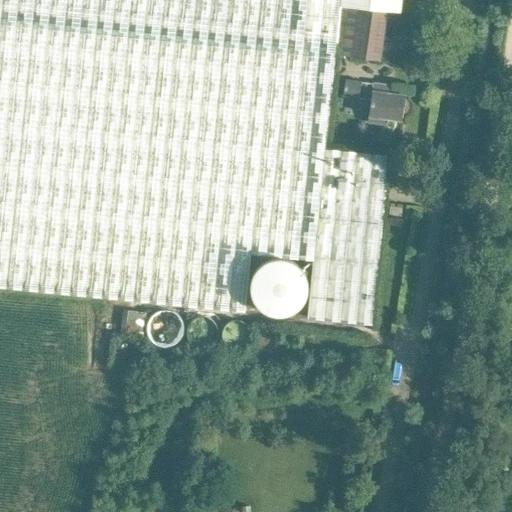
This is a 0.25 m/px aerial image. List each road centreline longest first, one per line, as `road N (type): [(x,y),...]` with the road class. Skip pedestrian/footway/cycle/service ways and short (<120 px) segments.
road 1 (unclassified): [(384,511),(473,0)]
road 2 (track): [(423,511),(511,107)]
